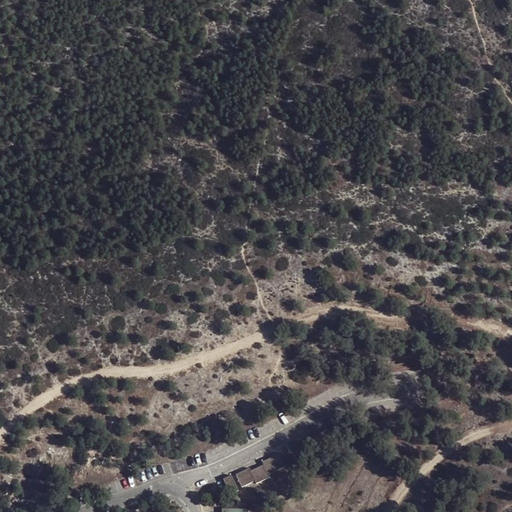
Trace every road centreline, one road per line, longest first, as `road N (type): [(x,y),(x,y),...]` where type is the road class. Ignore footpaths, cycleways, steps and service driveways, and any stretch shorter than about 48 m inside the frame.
road 1 (track): [(511,330),(370,311),(300,320),(182,365),(118,371),(59,390),(0,438)]
road 2 (residential): [(415,393),(359,396),(228,466),(87,511)]
road 3 (track): [(398,511),(409,487),(453,444),(511,423)]
